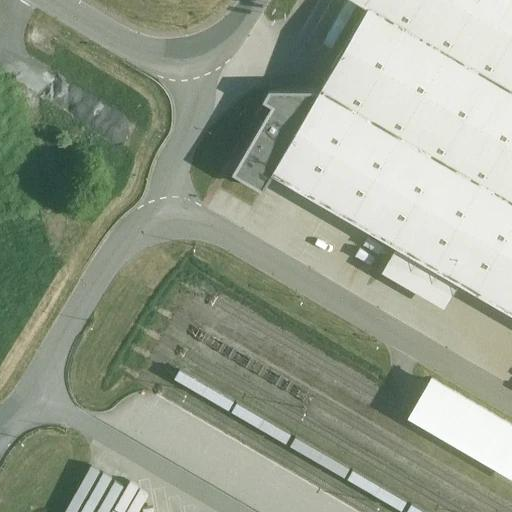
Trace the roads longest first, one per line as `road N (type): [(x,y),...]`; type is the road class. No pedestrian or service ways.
road 1 (residential): [(0,434),(33,397),(117,252),(140,229),(170,219),(217,232),(511,403)]
road 2 (residential): [(50,0),(130,46),(189,61),(222,43),(254,0)]
